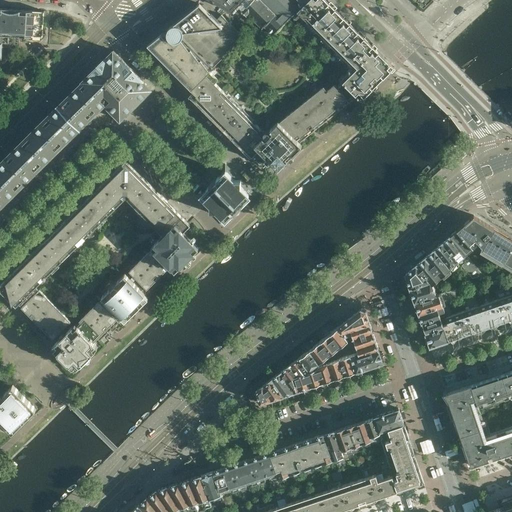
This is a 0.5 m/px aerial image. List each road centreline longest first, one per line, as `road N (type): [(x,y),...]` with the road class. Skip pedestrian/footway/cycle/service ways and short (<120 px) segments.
road 1 (primary): [(496,153),(293,309),(76,511)]
road 2 (primary): [(104,511),(269,357),(454,209),(508,180)]
road 3 (residential): [(269,429),(511,347)]
road 4 (residential): [(123,132),(0,249)]
road 5 (tertiary): [(0,145),(115,32)]
road 6 (tertiary): [(496,153),(481,123),(412,50)]
